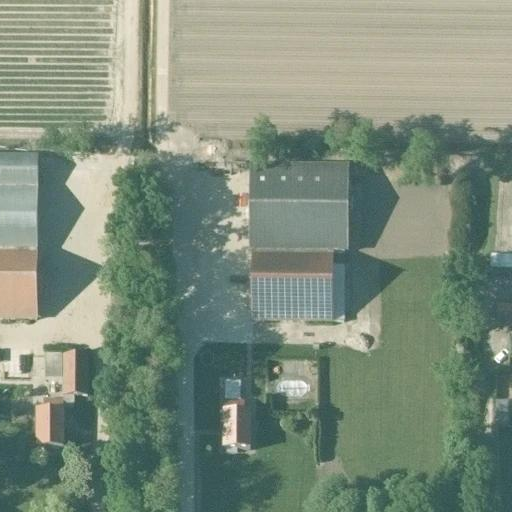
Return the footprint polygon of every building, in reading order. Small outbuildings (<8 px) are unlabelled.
[(0,191),(38,192),(39,160),(0,159),(0,191)] [(254,170),(252,324),(343,325),(343,268),(332,268),(332,256),(344,256),(345,171),(254,170)] [(37,254),(38,192),(0,191),(0,252),(36,253),(36,254),(37,254)] [(0,322),(35,323),(36,254),(36,253),(0,252),(0,322)] [(511,309),(496,309),(496,329),(511,328),(511,309)] [(511,353),(511,336),(503,336),(503,353),(511,353)] [(36,452),(62,452),(62,415),(62,411),(72,411),(72,399),(86,399),(86,359),(62,359),(62,403),(43,403),(43,416),(36,415),(36,452)] [(224,416),(224,453),(250,453),(250,416),(244,416),(244,404),(225,404),(224,416)]
